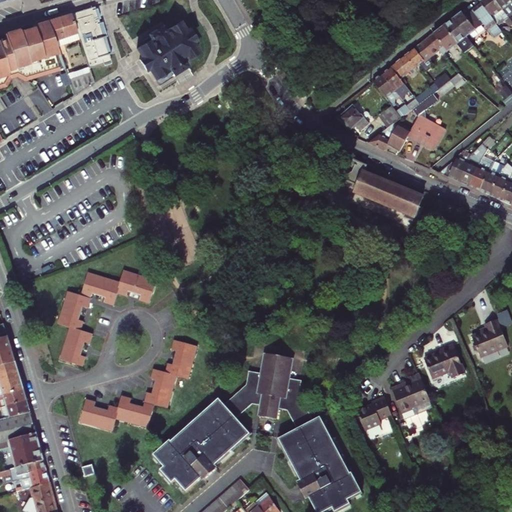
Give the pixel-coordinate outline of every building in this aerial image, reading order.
[(511,21),(507,16),(495,0),(479,0),(479,1),(482,4),(497,24),(503,19),(510,28),(511,25),(511,21)] [(511,0),(495,0),(507,16),(511,12),(511,0)] [(454,19),(467,38),(483,25),(494,39),(503,32),(497,24),(482,4),(465,17),(462,12),(454,19)] [(71,15),(79,39),(89,69),(103,64),(103,66),(111,64),(109,55),(110,54),(105,37),(106,37),(104,29),(106,28),(105,22),(100,23),(98,19),(100,19),(96,7),(71,15)] [(71,15),(49,21),(57,46),(79,39),(71,15)] [(474,47),(467,38),(454,19),(444,27),(458,45),(465,54),(474,47)] [(57,46),(49,21),(33,26),(34,28),(18,33),(19,35),(0,40),(0,87),(7,85),(11,77),(18,75),(26,80),(65,68),(57,46)] [(162,27),(150,35),(153,39),(138,49),(143,58),(140,60),(147,71),(150,69),(156,78),(157,77),(163,78),(166,76),(167,71),(170,69),(173,73),(172,76),(175,77),(176,74),(185,68),(189,68),(189,66),(186,65),(183,61),(186,59),(191,60),(195,58),(197,53),(198,52),(193,42),(195,40),(188,30),(186,32),(180,23),(165,32),(162,27)] [(448,52),(458,45),(444,27),(434,34),(448,52)] [(430,37),(410,53),(420,66),(425,61),(426,63),(440,51),(430,37)] [(401,80),(420,66),(410,53),(391,67),(401,80)] [(458,63),(453,67),(458,73),(463,69),(458,63)] [(428,64),(422,69),(428,75),(433,70),(428,64)] [(414,97),(401,80),(391,67),(383,73),(399,95),(402,92),(405,96),(407,95),(410,99),(414,97)] [(70,73),(67,74),(75,96),(95,83),(91,73),(72,79),(70,73)] [(399,95),(383,73),(373,81),(392,106),(394,108),(397,106),(393,101),(400,96),(399,95)] [(437,86),(440,90),(450,82),(455,79),(451,75),(437,86)] [(455,79),(450,82),(453,85),(463,78),(460,75),(455,79)] [(420,105),(426,101),(432,96),(440,90),(437,86),(436,84),(416,99),(420,105)] [(426,101),(429,105),(436,100),(432,96),(426,101)] [(416,99),(407,106),(411,111),(413,110),(420,105),(416,99)] [(420,105),(413,110),(418,118),(411,130),(407,137),(433,151),(445,130),(419,116),(431,107),(429,105),(426,101),(420,105)] [(406,104),(397,112),(402,119),(411,111),(407,106),(406,104)] [(350,131),(356,126),(361,132),(370,124),(353,106),(339,118),(350,131)] [(381,115),(390,127),(395,124),(402,119),(397,112),(394,108),(392,106),(381,115)] [(368,144),(386,151),(389,146),(399,151),(407,137),(411,130),(400,124),(398,128),(395,124),(390,127),(368,144)] [(458,182),(471,188),(483,159),(485,154),(481,153),(477,149),(471,156),(458,182)] [(458,182),(471,156),(463,152),(460,154),(455,164),(452,163),(440,173),(440,174),(458,182)] [(481,192),(493,164),(498,159),(494,154),(487,161),(483,159),(471,188),(481,192)] [(366,166),(351,159),(342,180),(357,186),(354,192),(405,213),(415,217),(419,206),(423,197),(364,172),(366,166)] [(481,192),(492,196),(504,169),(493,164),(481,192)] [(502,201),(511,178),(511,172),(504,169),(492,196),(502,201)] [(511,178),(502,201),(511,205),(511,178)] [(415,217),(405,213),(403,217),(417,223),(424,208),(419,206),(415,217)] [(120,282),(106,278),(89,273),(82,295),(68,291),(58,324),(70,328),(61,360),(84,367),(87,357),(82,356),(86,343),(91,344),(94,334),(82,330),(85,322),(80,320),(84,307),(89,308),(93,294),(106,298),(105,303),(115,306),(118,294),(127,297),(128,292),(142,296),(140,301),(150,304),(157,281),(124,271),(120,282)] [(508,348),(498,321),(485,326),(488,332),(472,338),(481,359),(508,348)] [(0,366),(16,362),(6,328),(0,329),(0,366)] [(117,420),(134,424),(150,429),(156,406),(170,409),(179,377),(189,380),(198,347),(175,340),(172,350),(177,352),(173,365),(168,363),(166,372),(154,369),(151,379),(156,381),(152,394),(148,393),(144,407),(131,403),(132,399),(122,396),(119,408),(110,406),(108,411),(95,407),(97,402),(87,399),(80,423),(114,432),(117,420)] [(454,344),(440,350),(441,352),(425,359),(433,378),(450,371),(453,377),(465,373),(454,344)] [(215,466),(251,435),(237,419),(253,404),(261,406),(259,417),(277,420),(279,409),(288,411),(298,429),(279,439),(302,482),(298,483),(306,499),(309,497),(317,511),(326,511),(334,508),(336,511),(337,511),(352,504),(350,500),(364,493),(353,473),(352,473),(322,416),(315,420),(301,394),(304,380),(291,378),(295,358),(266,353),(262,373),(250,370),(247,385),(225,404),(220,398),(172,441),(171,440),(154,455),(164,467),(161,470),(172,483),(176,480),(186,492),(202,478),(204,480),(217,469),(215,466)] [(0,381),(20,376),(16,362),(0,366),(0,381)] [(405,385),(404,381),(393,385),(405,416),(415,412),(412,404),(430,397),(421,374),(411,378),(412,382),(405,385)] [(0,395),(24,389),(20,376),(0,381),(0,395)] [(0,408),(1,408),(27,401),(24,389),(0,395),(0,408)] [(394,417),(386,397),(373,402),(374,405),(359,411),(367,432),(384,425),(382,422),(394,417)] [(412,404),(415,412),(433,405),(430,397),(412,404)] [(0,419),(30,413),(27,401),(1,408),(2,414),(0,414),(0,419)] [(0,449),(11,447),(14,456),(12,459),(14,465),(17,467),(44,460),(30,413),(0,419),(0,449)] [(13,482),(20,480),(30,477),(29,473),(46,469),(44,460),(17,467),(0,471),(0,477),(11,475),(13,482)] [(96,474),(93,465),(84,467),(87,477),(96,474)] [(30,488),(50,483),(46,469),(29,473),(30,477),(20,480),(23,490),(30,488)] [(225,511),(244,496),(247,493),(250,491),(241,480),(204,511),(225,511)] [(30,488),(33,500),(53,495),(50,483),(30,488)] [(267,493),(256,503),(259,506),(270,497),(267,493)] [(57,511),(53,495),(33,500),(36,511),(35,511),(57,511)] [(259,506),(263,511),(280,511),(281,511),(270,497),(259,506)] [(256,503),(246,511),(247,511),(263,511),(259,506),(256,503)]
